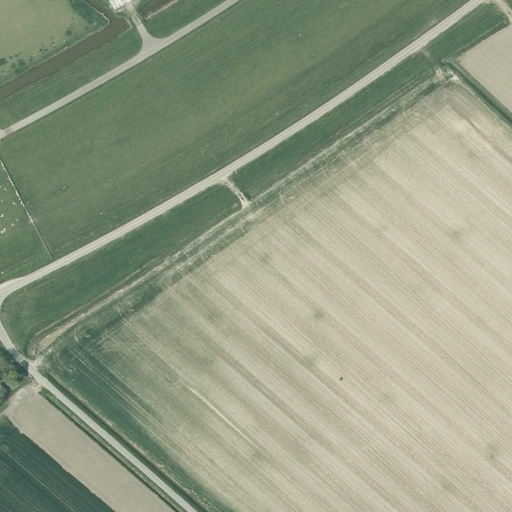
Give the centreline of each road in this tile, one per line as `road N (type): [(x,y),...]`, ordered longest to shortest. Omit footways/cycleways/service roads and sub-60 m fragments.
road 1 (unclassified): [(0,292),(223,172),(478,0)]
road 2 (unclassified): [(191,511),(18,359),(0,332)]
